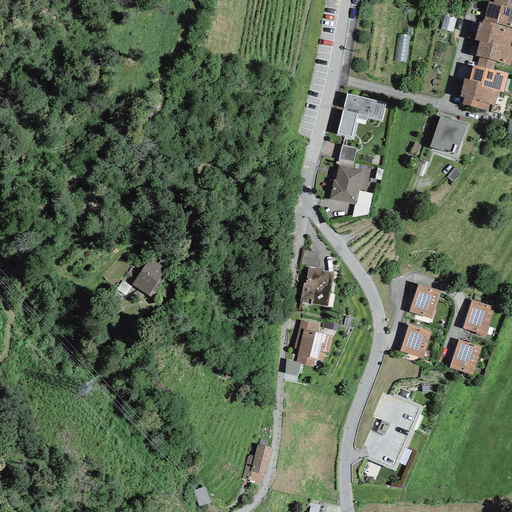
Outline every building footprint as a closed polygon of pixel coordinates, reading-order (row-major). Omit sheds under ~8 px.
[(511,0),(494,0),(493,3),(511,8),(511,0)] [(511,8),(493,3),(488,1),(483,20),(498,24),(511,28),(511,8)] [(453,32),(456,19),(444,16),(441,29),(453,32)] [(483,20),(482,20),(482,23),(479,22),(474,40),(479,41),(490,44),(491,41),(510,46),(511,39),(511,31),(497,27),(498,24),(483,20)] [(511,57),(511,46),(510,46),(491,41),(490,44),(479,41),(476,56),(480,57),(495,61),(510,65),(511,57)] [(493,70),(495,61),(480,57),(477,66),(493,70)] [(477,66),(473,65),(469,80),(480,83),(480,86),(499,91),(503,92),(508,74),(493,70),(477,66)] [(494,106),(499,91),(480,86),(480,83),(469,80),(464,79),(459,97),(464,98),(462,104),(488,111),(489,104),(494,106)] [(347,94),(337,134),(352,138),(357,118),(367,121),(368,117),(381,121),(386,103),(347,94)] [(441,116),(429,147),(444,152),(444,150),(452,153),(452,152),(456,153),(462,137),(467,125),(441,116)] [(353,163),(357,148),(342,145),(339,159),(353,163)] [(334,180),(329,199),(355,205),(356,205),(359,191),(363,171),(339,165),(336,180),(334,180)] [(447,177),(453,182),(461,173),(454,168),(447,177)] [(355,205),(352,218),(368,214),(372,193),(359,191),(356,205),(355,205)] [(319,268),(320,261),(316,261),(318,253),(304,251),(301,265),(319,268)] [(149,291),(165,267),(149,257),(133,281),(149,291)] [(300,302),(327,307),(334,273),(308,268),(305,283),(304,283),(300,302)] [(440,291),(418,284),(409,312),(431,319),(440,291)] [(495,307),(472,299),(462,328),(485,336),(495,307)] [(329,353),(332,336),(316,332),(318,325),(301,321),(294,348),(299,350),(296,362),(300,363),(313,367),(315,360),(323,361),(325,352),(329,353)] [(431,332),(409,324),(400,351),(422,358),(431,332)] [(481,347),(458,340),(449,367),(472,375),(481,347)] [(286,359),(285,373),(297,376),(300,363),(296,362),(286,359)] [(392,397),(382,393),(372,417),(376,418),(360,455),(394,471),(423,407),(394,394),(392,397)] [(273,448),(257,445),(254,458),(248,456),(242,478),(261,483),(263,475),(266,475),(273,448)] [(199,507),(210,503),(204,487),(193,491),(199,507)]
